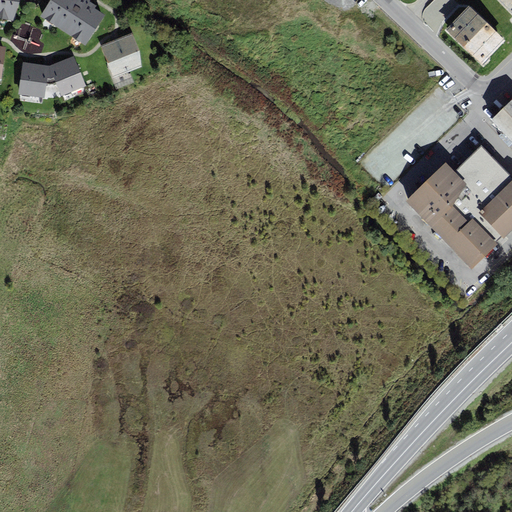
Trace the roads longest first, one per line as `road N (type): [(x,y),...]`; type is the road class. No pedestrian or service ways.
road 1 (primary): [(511,343),(352,511)]
road 2 (residential): [(511,69),(478,88),(381,0)]
road 3 (primary): [(383,511),(511,422)]
